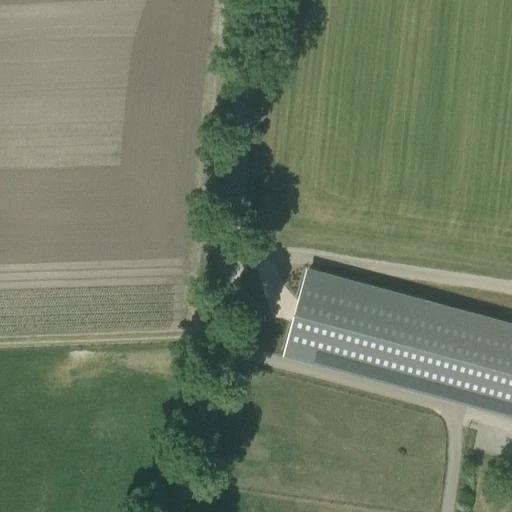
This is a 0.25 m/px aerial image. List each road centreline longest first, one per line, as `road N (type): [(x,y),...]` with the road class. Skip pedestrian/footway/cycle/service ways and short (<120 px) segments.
road 1 (tertiary): [(225,348),(257,0)]
road 2 (unclassified): [(225,348),(443,408),(454,434),(445,511)]
road 3 (unknown): [(0,343),(201,337),(225,348)]
road 4 (tertiary): [(170,511),(191,469),(225,348)]
